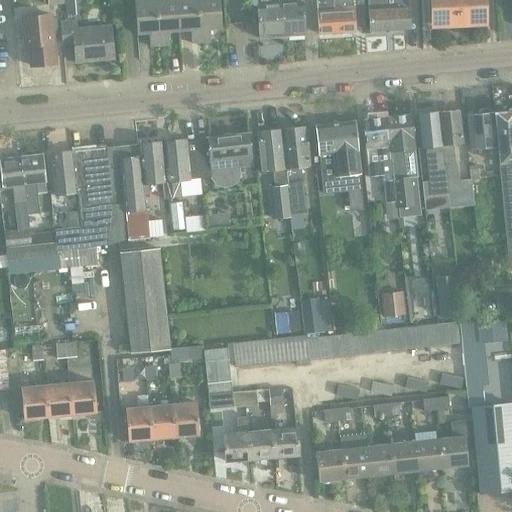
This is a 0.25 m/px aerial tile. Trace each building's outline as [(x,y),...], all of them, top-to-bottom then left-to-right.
[(14,0),(15,8),(64,4),(63,0),(14,0)] [(77,15),(74,0),(65,0),(68,16),(77,15)] [(160,46),(156,0),(155,0),(135,1),(137,34),(150,34),(151,47),(160,46)] [(180,32),(177,0),(156,0),(160,46),(170,46),(169,32),(180,32)] [(177,0),(180,32),(191,31),(192,44),(201,44),(198,0),(177,0)] [(198,0),(201,44),(212,43),(211,30),(222,29),(220,0),(198,0)] [(260,39),(283,38),(280,0),(258,0),(259,7),(258,7),(260,39)] [(280,0),(283,38),(306,36),(304,4),(290,5),(289,0),(280,0)] [(341,33),(340,4),(338,4),(338,0),(316,0),(318,34),(341,33)] [(368,0),(370,31),(409,29),(407,0),(368,0)] [(458,25),(456,0),(431,0),(433,27),(458,25)] [(456,0),(458,25),(484,24),(482,0),(456,0)] [(340,4),(341,33),(365,31),(363,2),(340,4)] [(51,15),(23,17),(26,46),(29,46),(31,66),(55,64),(51,15)] [(74,43),(74,49),(75,62),(114,59),(111,28),(76,31),(76,22),(61,23),(63,44),(74,43)] [(457,109),(438,112),(447,194),(448,194),(448,192),(461,190),(460,176),(458,176),(457,164),(454,164),(452,144),(461,143),(457,109)] [(496,146),(505,240),(508,258),(509,267),(511,266),(511,110),(492,113),(496,146)] [(422,147),(425,146),(431,195),(447,194),(438,112),(418,114),(422,147)] [(483,147),(496,146),(492,113),(467,115),(471,148),(477,148),(478,154),(483,153),(483,147)] [(409,114),(386,117),(396,202),(396,208),(413,206),(410,178),(417,177),(409,114)] [(386,117),(363,120),(367,154),(369,178),(383,176),(386,203),(396,202),(386,117)] [(355,121),(316,125),(323,193),(350,190),(362,189),(355,121)] [(281,129),(290,215),(306,213),(301,179),(300,168),(309,166),(305,126),(281,129)] [(273,171),(274,182),(275,187),(272,188),(275,218),(290,216),(290,215),(281,129),(257,132),(262,172),(273,171)] [(196,141),(199,177),(210,176),(215,185),(222,188),(231,187),(237,182),(239,177),(238,167),(252,165),(248,133),(206,138),(206,140),(196,141)] [(199,177),(196,141),(186,142),(185,140),(161,142),(166,186),(172,186),(172,197),(181,196),(180,179),(199,177)] [(110,203),(106,241),(163,235),(162,220),(146,221),(143,193),(148,193),(147,183),(161,181),(163,198),(172,197),(172,186),(166,186),(161,142),(104,148),(110,203)] [(104,148),(71,151),(74,192),(77,192),(80,227),(55,230),(56,243),(6,248),(8,273),(96,264),(94,245),(106,244),(106,241),(110,203),(104,148)] [(74,192),(71,151),(50,153),(54,194),(74,192)] [(21,156),(27,212),(28,215),(39,214),(37,193),(45,192),(41,154),(21,156)] [(27,212),(21,156),(0,158),(0,161),(3,188),(14,187),(17,213),(27,212)] [(362,189),(350,190),(352,211),(364,210),(362,189)] [(187,229),(206,229),(205,215),(187,215),(187,229)] [(5,248),(30,245),(28,230),(4,233),(5,248)] [(159,248),(120,252),(130,352),(169,348),(159,248)] [(440,318),(458,316),(453,275),(436,277),(440,318)] [(402,292),(381,295),(384,317),(405,314),(402,292)] [(511,304),(511,294),(495,295),(497,314),(511,312),(511,304)] [(329,301),(301,305),(304,335),(332,332),(329,301)] [(297,312),(274,314),(276,335),(299,332),(297,312)] [(503,322),(478,324),(477,321),(462,323),(464,343),(505,340),(503,322)] [(306,339),(308,360),(459,343),(456,322),(306,339)] [(293,338),(295,362),(296,366),(309,364),(308,360),(306,339),(306,336),(293,338)] [(281,339),(284,363),(295,362),(293,338),(281,339)] [(269,341),(272,364),(284,363),(281,339),(269,341)] [(257,342),(260,366),(272,364),(269,341),(257,342)] [(65,343),(66,357),(76,356),(75,342),(65,343)] [(245,343),(248,367),(260,366),(257,342),(245,343)] [(66,357),(65,343),(55,344),(57,358),(66,357)] [(232,345),(235,369),(248,367),(245,343),(232,345)] [(41,345),(31,346),(33,361),(43,360),(41,345)] [(203,345),(198,346),(180,348),(181,360),(193,359),(194,370),(204,369),(203,358),(203,345)] [(227,349),(204,351),(204,358),(208,395),(232,393),(232,392),(229,362),(227,349)] [(0,383),(0,387),(11,385),(6,351),(0,351),(0,383)] [(178,364),(169,365),(170,378),(179,377),(178,364)] [(155,366),(145,366),(146,379),(156,379),(155,366)] [(123,382),(133,381),(132,368),(123,369),(123,382)] [(441,374),(439,384),(461,389),(463,378),(441,374)] [(406,378),(404,388),(426,393),(428,382),(406,378)] [(68,382),(71,414),(96,412),(93,380),(68,382)] [(45,384),(48,416),(71,414),(68,382),(45,384)] [(391,397),(394,386),(372,382),(370,392),(391,397)] [(48,416),(45,384),(20,386),(23,418),(48,416)] [(357,400),(359,390),(338,385),(335,396),(357,400)] [(268,390),(268,391),(269,404),(293,402),(292,388),(268,390)] [(243,392),(244,406),(257,405),(256,391),(243,392)] [(233,407),(244,406),(243,392),(232,393),(233,407)] [(435,399),(436,410),(448,409),(447,397),(435,399)] [(436,410),(435,399),(422,400),(424,412),(436,410)] [(173,404),(176,437),(199,435),(196,402),(173,404)] [(385,404),(386,416),(399,414),(398,403),(385,404)] [(176,437),(173,404),(149,406),(152,439),(176,437)] [(374,417),(386,416),(385,404),(373,405),(374,417)] [(479,492),(511,489),(511,408),(511,404),(470,408),(479,492)] [(152,439),(149,406),(126,408),(129,441),(152,439)] [(336,409),(337,421),(349,420),(348,408),(336,409)] [(337,421),(336,409),(323,411),(325,422),(337,421)] [(250,460),(247,432),(248,432),(247,416),(236,417),(238,433),(223,434),(226,462),(250,460)] [(439,438),(442,468),(467,465),(464,438),(469,437),(467,420),(450,422),(452,437),(439,438)] [(271,430),(274,458),(298,455),(296,428),(271,430)] [(247,432),(250,460),(274,458),(271,430),(248,432),(247,432)] [(340,437),(341,449),(340,449),(343,479),(368,476),(365,446),(364,446),(363,434),(340,437)] [(414,441),(417,471),(442,468),(439,438),(414,441)] [(417,471),(414,441),(389,444),(392,474),(417,471)] [(365,446),(368,476),(392,474),(389,444),(365,446)] [(343,479),(340,449),(315,452),(318,482),(343,479)]
